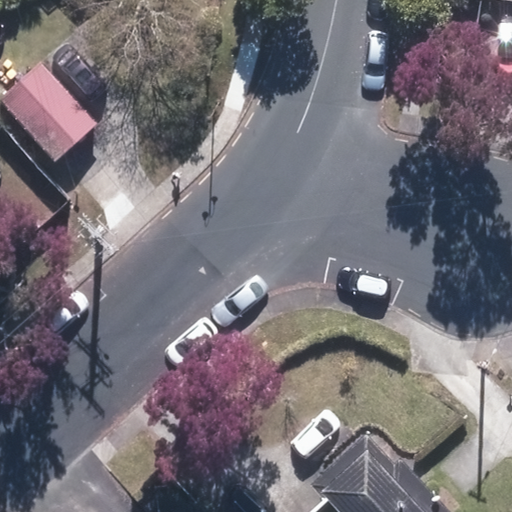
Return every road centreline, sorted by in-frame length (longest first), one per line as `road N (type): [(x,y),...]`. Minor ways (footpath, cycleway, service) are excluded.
road 1 (residential): [(0,446),(313,155)]
road 2 (residential): [(488,243),(313,155)]
road 3 (residential): [(313,155),(341,0)]
